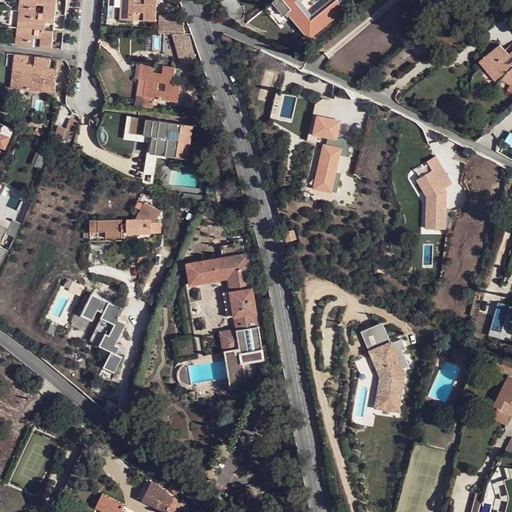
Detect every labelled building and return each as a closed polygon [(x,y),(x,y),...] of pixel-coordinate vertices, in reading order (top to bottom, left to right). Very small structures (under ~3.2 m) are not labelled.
[(22,0),(21,10),(36,11),(37,5),(45,6),(44,12),(55,14),(56,6),(56,0),(22,0)] [(122,0),(121,19),(134,19),(134,17),(138,17),(139,12),(144,12),(143,20),(155,21),(156,0),(122,0)] [(288,12),(309,38),(346,9),(338,0),(336,0),(311,20),(296,0),(274,0),(273,1),(284,15),(288,12)] [(302,0),(296,0),(311,20),(336,0),(328,0),(311,14),(301,1),(302,0)] [(292,25),(284,15),(273,1),(269,5),(288,29),(292,25)] [(10,8),(8,25),(19,26),(21,10),(10,8)] [(21,10),(19,26),(42,29),(43,21),(46,22),(54,23),(55,18),(55,14),(44,12),(36,11),(21,10)] [(305,41),(309,38),(288,12),(284,15),(292,25),(305,41)] [(159,15),(158,32),(185,34),(183,22),(180,22),(179,16),(159,15)] [(8,25),(6,42),(17,43),(19,26),(8,25)] [(19,26),(17,43),(29,45),(30,37),(33,37),(41,38),(40,46),(52,47),(53,39),(54,31),(45,30),(45,29),(42,29),(19,26)] [(505,62),(511,56),(511,55),(500,44),(480,61),(488,71),(493,67),(501,78),(501,79),(511,85),(511,67),(510,69),(505,62)] [(50,66),(51,57),(39,56),(38,64),(35,64),(28,63),(29,55),(16,54),(15,71),(20,72),(23,72),(22,88),(55,92),(56,87),(56,83),(48,82),(49,74),(47,74),(48,66),(50,66)] [(140,70),(139,79),(146,80),(144,97),(155,98),(159,99),(178,102),(180,85),(173,84),(175,67),(163,65),(163,69),(162,73),(158,72),(152,72),(154,64),(141,62),(140,70)] [(111,67),(96,71),(99,79),(106,95),(120,90),(113,74),(111,67)] [(497,83),(501,79),(501,78),(493,67),(488,71),(497,83)] [(154,104),(155,98),(144,97),(143,104),(154,106),(154,104)] [(113,122),(103,109),(102,111),(101,112),(98,115),(96,116),(94,117),(92,118),(90,118),(95,125),(99,131),(106,127),(113,122)] [(338,138),(341,119),(315,114),(310,140),(321,142),(312,189),(335,193),(342,155),(347,157),(350,140),(338,138)] [(133,134),(135,116),(129,115),(125,140),(149,143),(143,182),(154,187),(159,154),(154,153),(157,138),(133,134)] [(190,147),(193,125),(135,116),(133,134),(157,138),(154,153),(159,154),(176,157),(198,161),(200,148),(190,147)] [(67,128),(75,131),(78,124),(69,121),(67,128)] [(0,145),(5,148),(14,129),(0,123),(0,145)] [(56,133),(63,141),(67,128),(59,125),(56,133)] [(71,144),(75,131),(67,128),(63,141),(71,144)] [(43,167),(47,156),(40,153),(35,165),(43,167)] [(424,229),(446,229),(446,158),(429,158),(429,175),(423,175),(424,229)] [(184,193),(183,200),(204,206),(206,196),(184,193)] [(156,222),(162,211),(145,201),(136,218),(127,219),(127,224),(122,223),(122,219),(90,220),(91,232),(106,232),(106,237),(123,237),(123,231),(126,231),(127,233),(151,233),(152,222),(156,222)] [(0,215),(0,227),(16,234),(20,224),(0,215)] [(294,229),(283,232),(286,243),(297,240),(294,229)] [(239,239),(240,243),(245,242),(246,254),(254,253),(253,248),(250,249),(248,237),(239,239)] [(237,269),(237,275),(257,272),(254,253),(246,254),(245,242),(240,243),(226,245),(227,256),(187,262),(189,276),(237,269)] [(144,264),(148,255),(142,252),(139,262),(144,264)] [(189,276),(190,283),(237,275),(237,269),(189,276)] [(257,272),(237,275),(240,291),(231,292),(234,317),(236,330),(220,333),(222,343),(223,354),(226,354),(231,390),(251,387),(247,355),(267,352),(257,272)] [(237,275),(190,283),(190,284),(229,279),(231,292),(240,291),(237,275)] [(227,319),(234,317),(231,292),(224,293),(227,319)] [(97,321),(88,342),(110,351),(103,368),(115,373),(121,356),(114,353),(126,323),(119,320),(124,307),(90,294),(81,315),(97,321)] [(383,322),(361,330),(369,354),(369,353),(378,377),(375,409),(401,412),(406,359),(403,351),(404,345),(402,341),(389,340),(383,322)] [(198,357),(195,336),(174,339),(177,360),(198,357)] [(469,353),(456,346),(454,349),(466,356),(469,353)] [(466,356),(454,349),(449,359),(462,365),(466,356)] [(492,366),(501,371),(508,374),(511,367),(495,360),(492,366)] [(498,379),(501,371),(492,366),(489,374),(498,379)] [(511,376),(507,375),(493,404),(497,407),(511,414),(511,376)] [(508,423),(511,415),(511,414),(497,407),(492,415),(508,423)] [(284,415),(271,408),(258,435),(271,442),(284,415)] [(499,461),(511,468),(511,452),(506,449),(499,461)] [(151,507),(152,504),(143,499),(153,480),(148,478),(137,500),(151,507)] [(143,499),(152,504),(168,511),(174,498),(158,483),(153,480),(143,499)] [(123,509),(124,507),(125,504),(103,493),(97,506),(107,511),(106,511),(128,511),(127,511),(123,509)]
